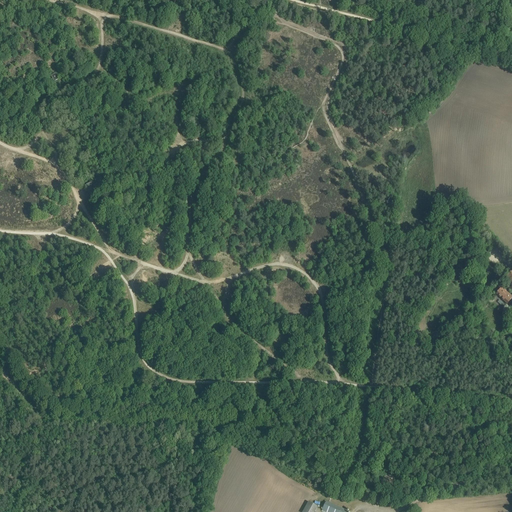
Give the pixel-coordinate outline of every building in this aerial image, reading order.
[(96,180),(86,185),(91,195),(101,190),(100,189),(101,189),(96,180),(96,181),(96,180)] [(463,265),(468,272),(479,262),(474,256),(463,265)] [(511,297),(502,288),(497,294),(507,304),(511,298),(511,297)] [(471,319),(466,314),(463,317),(468,322),(471,319)] [(302,511),(314,511),(317,507),(308,502),(302,511)] [(322,511),(324,511),(348,511),(326,502),(322,511)]
